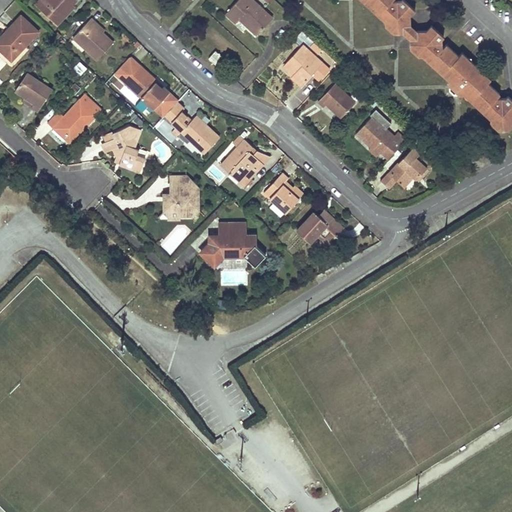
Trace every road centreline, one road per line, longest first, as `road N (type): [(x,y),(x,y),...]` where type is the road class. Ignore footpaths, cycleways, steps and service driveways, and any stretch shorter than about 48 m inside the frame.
road 1 (residential): [(118,0),(210,91),(271,118),(374,212),(396,218)]
road 2 (unclassified): [(396,218),(382,252),(263,328),(230,341),(185,343)]
road 3 (residential): [(396,218),(511,163)]
